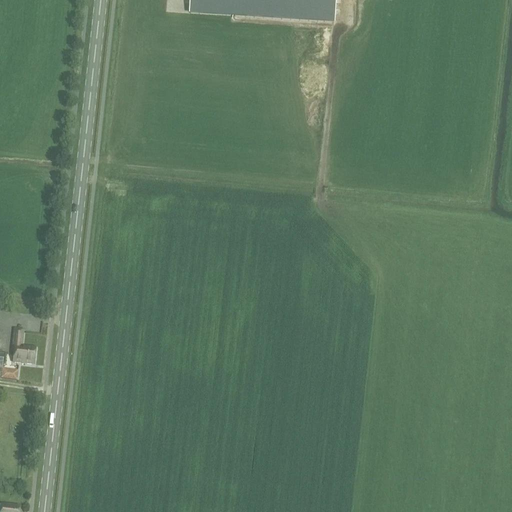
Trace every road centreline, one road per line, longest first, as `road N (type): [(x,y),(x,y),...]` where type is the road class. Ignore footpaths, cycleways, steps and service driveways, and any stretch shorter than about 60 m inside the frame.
road 1 (secondary): [(44,511),(100,0)]
road 2 (track): [(318,199),(335,34),(346,0)]
